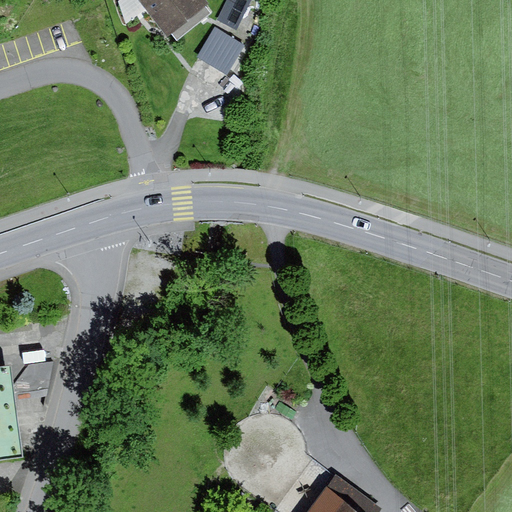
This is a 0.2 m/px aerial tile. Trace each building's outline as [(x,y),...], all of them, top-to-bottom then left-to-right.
[(213,0),(147,0),(174,34),(215,2),(213,0)] [(229,0),(223,12),(241,22),(253,0),(229,0)] [(245,43),(214,28),(200,57),(230,72),(245,43)] [(0,457),(35,453),(22,363),(0,366),(0,457)] [(362,511),(332,490),(316,511),(362,511)]
